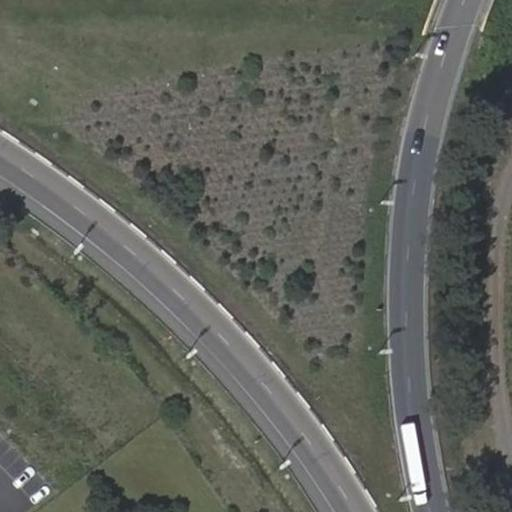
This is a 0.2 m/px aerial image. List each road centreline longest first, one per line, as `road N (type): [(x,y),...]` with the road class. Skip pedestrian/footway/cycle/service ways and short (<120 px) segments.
road 1 (motorway): [(468,0),(426,128),(412,202),(412,396),(430,511)]
road 2 (motorway): [(0,155),(129,241),(289,410),(354,511)]
